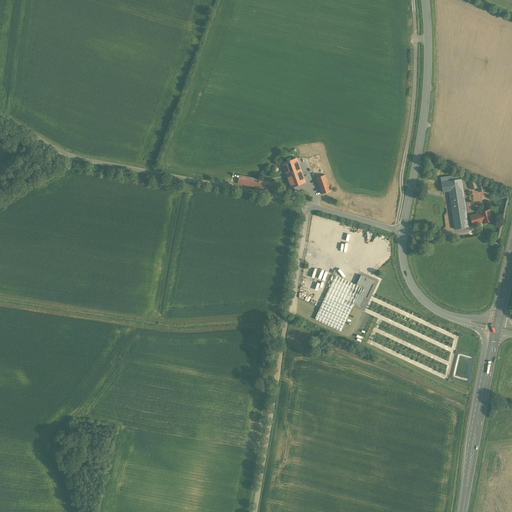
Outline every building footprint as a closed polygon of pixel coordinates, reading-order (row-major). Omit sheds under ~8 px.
[(323,170),(318,155),(308,159),(314,173),(323,170)] [(296,159),(283,163),(286,173),(299,169),(296,159)] [(299,169),(286,173),(291,186),(304,182),(299,169)] [(275,182),(239,175),(237,183),(273,190),(275,182)] [(325,175),(315,178),(321,194),(330,190),(325,175)] [(461,178),(441,181),(442,192),(449,191),(454,229),(467,227),(461,178)] [(474,180),(468,182),(470,189),(476,187),(475,183),(474,180)] [(481,181),(475,183),(476,187),(478,191),(484,189),(481,181)] [(489,210),(480,212),(483,221),(483,222),(484,222),(490,220),(492,220),(489,210)] [(480,213),(470,216),(472,224),(483,221),(480,213)] [(360,290),(353,304),(360,307),(365,298),(366,298),(374,282),(361,276),(355,288),(360,290)] [(355,288),(333,278),(314,319),(340,331),(353,304),(360,290),(355,288)]
